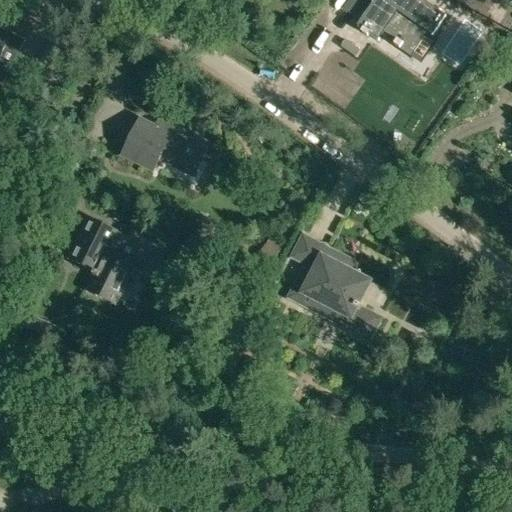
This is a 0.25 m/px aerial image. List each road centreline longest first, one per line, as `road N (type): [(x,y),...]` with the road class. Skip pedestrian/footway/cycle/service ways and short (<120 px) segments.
road 1 (unclassified): [(511,464),(0,417)]
road 2 (unclassified): [(511,276),(257,87),(123,7)]
